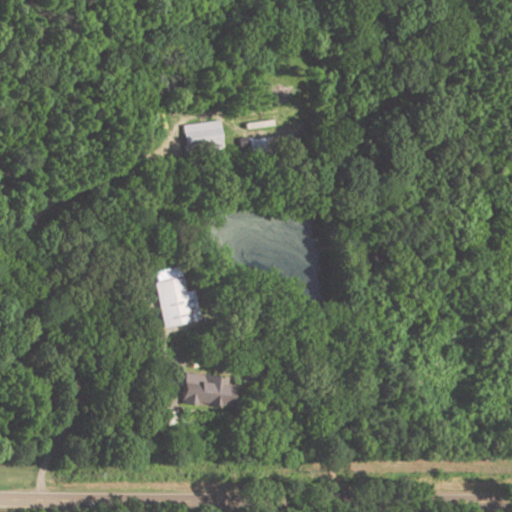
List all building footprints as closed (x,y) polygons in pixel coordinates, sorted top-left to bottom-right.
[(180,126),(183,153),(221,149),(218,122),(180,126)] [(248,139),(251,154),(272,150),(269,135),(248,139)] [(156,283),(182,277),(192,322),(166,328),(156,283)] [(182,374),(178,402),(219,408),(220,405),(230,406),(232,386),(226,385),(226,380),(182,374)] [(178,412),(175,427),(162,425),(165,410),(178,412)]
